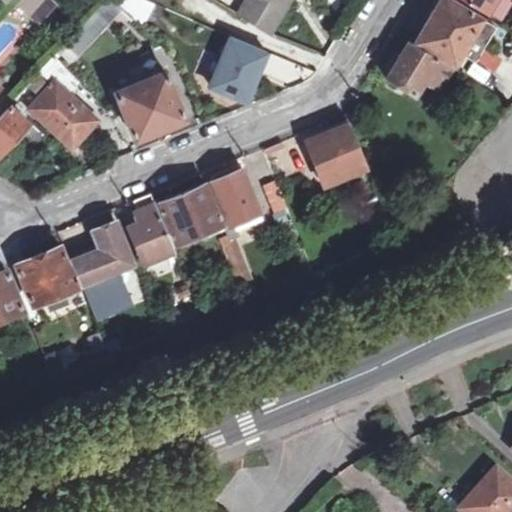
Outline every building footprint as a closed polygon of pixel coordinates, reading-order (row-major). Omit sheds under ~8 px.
[(50,0),(22,0),(18,5),(37,22),(54,3),(50,0)] [(80,53),(122,10),(109,0),(104,0),(66,41),(80,53)] [(290,0),(246,0),(239,14),(270,33),(290,0)] [(492,27),(445,0),(439,0),(415,41),(454,63),(460,52),(475,60),(492,27)] [(466,0),(487,12),(494,1),(502,6),(505,0),(466,0)] [(129,3),(122,10),(132,19),(140,13),(129,3)] [(203,85),(246,101),(267,48),(224,32),(203,85)] [(438,90),(451,68),(408,41),(395,60),(392,58),(382,76),(414,95),(422,81),(438,90)] [(49,58),(39,69),(53,82),(29,107),(71,147),(96,121),(65,91),(74,82),(49,58)] [(116,89),(134,138),(181,121),(164,73),(116,89)] [(25,129),(23,132),(32,142),(42,133),(28,120),(26,121),(8,105),(0,113),(0,149),(8,141),(22,126),(25,129)] [(12,144),(23,132),(25,129),(22,126),(8,141),(12,144)] [(365,170),(346,126),(305,143),(306,149),(302,152),(318,190),(365,170)] [(229,242),(250,289),(255,287),(236,244),(244,239),(240,227),(261,218),(241,171),(211,184),(229,230),(225,232),(229,242)] [(260,184),(271,213),(286,207),(274,178),(260,184)] [(206,236),(214,232),(224,228),(206,186),(160,206),(177,247),(199,238),(202,243),(208,240),(206,236)] [(143,256),(170,245),(149,195),(131,202),(141,227),(131,232),(143,256)] [(377,236),(392,230),(386,217),(372,223),(377,236)] [(132,267),(115,225),(96,233),(104,252),(74,264),(83,287),(132,267)] [(229,242),(225,232),(224,228),(214,232),(220,246),(229,242)] [(229,242),(220,246),(240,293),(250,289),(229,242)] [(77,289),(60,248),(14,267),(31,308),(48,301),(50,307),(57,304),(54,299),(77,289)] [(0,320),(23,311),(7,271),(0,273),(0,320)] [(89,334),(96,353),(106,349),(99,330),(89,334)] [(39,338),(45,354),(57,349),(50,333),(39,338)] [(57,349),(45,354),(52,371),(64,366),(57,349)] [(465,511),(511,511),(511,474),(502,465),(486,483),(488,485),(464,511),(465,511)]
